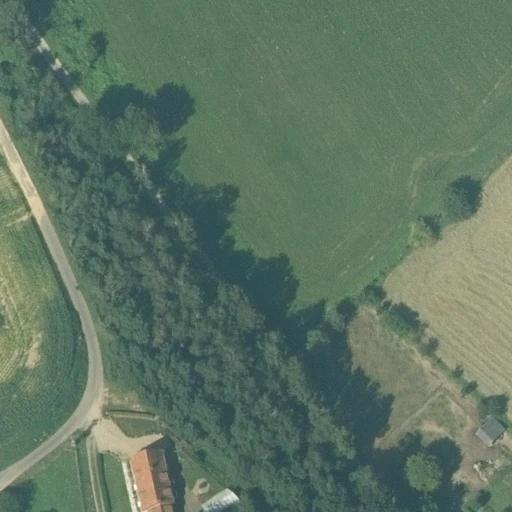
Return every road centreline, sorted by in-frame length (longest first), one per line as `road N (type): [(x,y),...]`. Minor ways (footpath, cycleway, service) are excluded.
road 1 (track): [(17,0),(396,511)]
road 2 (residential): [(88,407),(93,351),(79,305),(0,128)]
